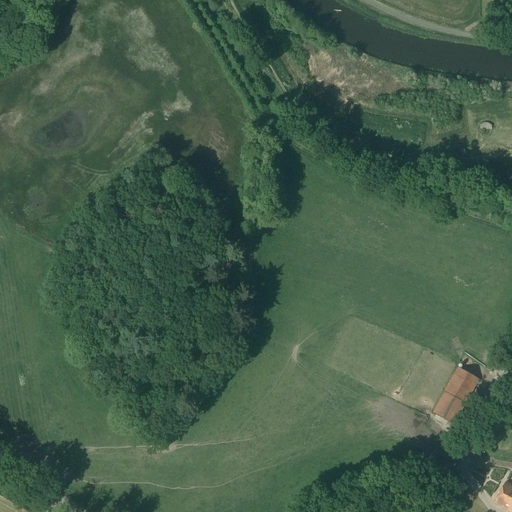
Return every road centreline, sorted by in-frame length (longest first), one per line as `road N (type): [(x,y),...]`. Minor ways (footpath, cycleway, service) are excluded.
road 1 (track): [(511,231),(364,189),(266,125),(191,0)]
road 2 (unclassified): [(325,511),(455,464),(511,361)]
